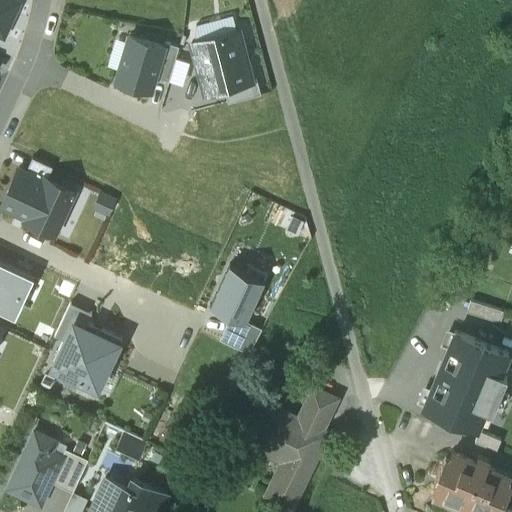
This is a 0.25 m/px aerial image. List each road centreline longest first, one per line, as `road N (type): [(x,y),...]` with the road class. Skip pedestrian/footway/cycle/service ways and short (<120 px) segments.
road 1 (track): [(257,0),(355,370)]
road 2 (residential): [(0,236),(141,300),(161,322),(166,344),(151,374)]
road 3 (residential): [(29,52),(173,131)]
road 4 (residential): [(355,370),(393,511)]
